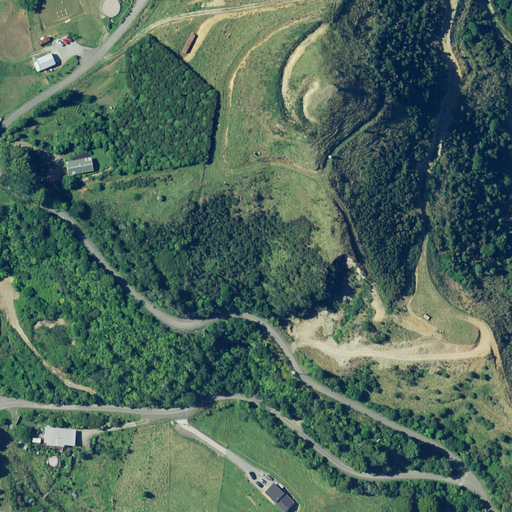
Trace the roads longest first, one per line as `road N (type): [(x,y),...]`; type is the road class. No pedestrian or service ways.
road 1 (unclassified): [(475,481),(467,463),(436,443),(311,389),(286,370),(247,316),(168,318),(0,179)]
road 2 (residential): [(475,481),(348,465),(269,408),(233,394),(138,407),(0,399)]
road 3 (unclassified): [(0,131),(108,44),(143,0)]
